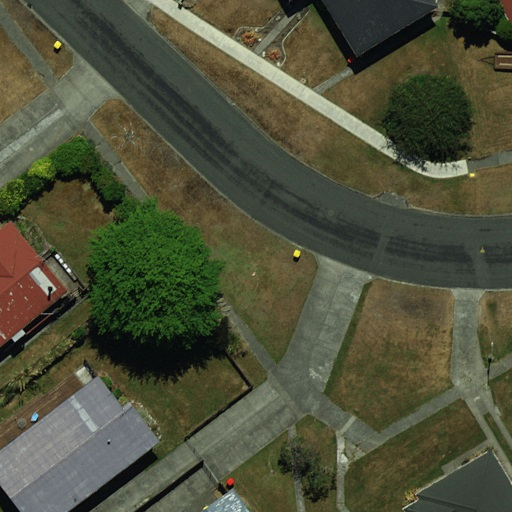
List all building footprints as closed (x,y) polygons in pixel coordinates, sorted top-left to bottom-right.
[(442,2),(440,0),(321,0),(353,52),(442,2)] [(511,0),(500,0),(511,18),(511,0)] [(15,222),(0,233),(0,364),(87,288),(15,222)] [(119,357),(0,447),(0,481),(24,511),(88,511),(179,443),(119,357)] [(511,511),(511,437),(407,501),(413,511),(511,511)]
